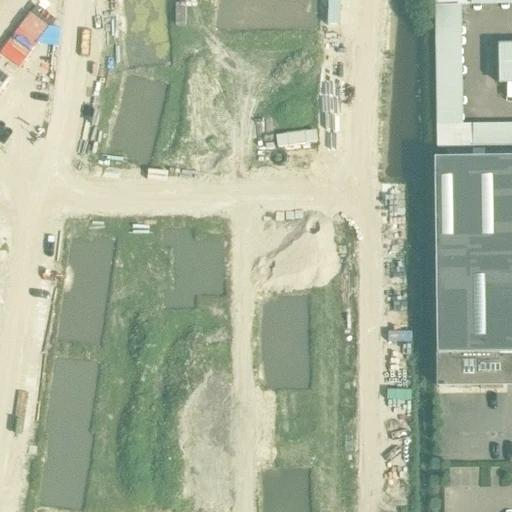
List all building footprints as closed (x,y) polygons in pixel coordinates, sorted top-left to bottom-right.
[(173,0),(123,0),(125,17),(175,13),(173,0)] [(212,0),(204,0),(204,11),(213,11),(212,0)] [(242,0),(217,0),(218,29),(242,29),(242,39),(243,39),(242,0)] [(266,0),(242,0),(243,39),(267,38),(266,0)] [(266,0),(267,38),(268,38),(268,34),(290,33),(290,38),(291,38),(290,0),(266,0)] [(315,0),(290,0),(291,38),(316,38),(315,0)] [(213,11),(204,11),(205,23),(213,23),(213,11)] [(175,13),(125,17),(127,41),(177,37),(177,36),(167,37),(165,15),(175,14),(175,13)] [(177,37),(127,41),(129,66),(179,62),(177,37)] [(243,62),(231,62),(231,71),(243,70),(243,62)] [(255,62),(243,62),(243,70),(255,70),(255,62)] [(291,62),(279,62),(279,70),(291,70),(291,62)] [(303,62),(291,62),(291,70),(303,70),(303,62)] [(206,63),(198,63),(198,75),(206,75),(206,63)] [(121,99),(121,100),(170,112),(176,88),(127,76),(121,99)] [(293,81),(281,81),(281,94),(293,94),(293,81)] [(316,81),(304,81),(304,93),(316,93),(316,81)] [(215,82),(204,82),(204,94),(216,94),(215,82)] [(249,82),(237,82),(238,94),(249,94),(249,82)] [(271,82),(259,82),(259,94),(271,94),(271,82)] [(121,100),(115,123),(164,135),(164,134),(159,133),(165,112),(169,113),(170,112),(121,100)] [(194,103),(185,103),(186,115),(194,115),(194,103)] [(115,124),(109,147),(129,152),(127,159),(147,164),(148,157),(158,159),(164,135),(115,123),(115,124)] [(271,125),(249,126),(250,161),(272,161),(271,125)] [(293,125),(271,125),(272,161),(294,160),(293,125)] [(316,125),(293,125),(294,160),(316,160),(316,125)] [(227,126),(205,126),(205,161),(228,161),(227,126)] [(249,126),(227,126),(228,161),(250,161),(249,126)] [(462,127),(436,127),(436,149),(472,148),(472,126),(462,127)] [(194,127),(186,128),(186,140),(194,140),(194,127)] [(194,140),(186,140),(186,152),(194,152),(194,140)] [(511,161),(433,162),(436,359),(438,359),(438,389),(479,388),(479,390),(502,389),(502,366),(500,366),(500,358),(511,357),(511,161)] [(191,231),(166,232),(166,246),(175,246),(176,269),(221,269),(221,244),(191,244),(191,231)] [(72,242),(69,267),(109,273),(114,241),(94,238),(93,245),(72,242)] [(136,262),(128,263),(128,275),(136,275),(136,262)] [(69,267),(65,290),(105,296),(109,273),(69,267)] [(176,293),(166,293),(166,307),(192,307),(192,294),(221,294),(221,269),(176,269),(176,293)] [(136,275),(128,275),(128,287),(136,287),(136,275)] [(65,290),(62,314),(102,320),(105,296),(65,290)] [(306,299),(262,299),(262,329),(306,328),(306,299)] [(130,310),(122,310),(122,322),(131,322),(130,310)] [(62,314),(58,339),(98,345),(102,320),(62,314)] [(153,318),(141,319),(141,330),(153,330),(153,318)] [(221,318),(185,318),(186,341),(221,341),(221,318)] [(131,322),(122,322),(123,335),(131,334),(131,322)] [(306,328),(262,329),(263,358),(306,357),(306,328)] [(221,341),(186,341),(186,363),(221,362),(221,341)] [(154,352),(141,352),(142,363),(154,363),(154,352)] [(306,357),(263,358),(263,387),(307,387),(306,357)] [(57,359),(53,383),(93,390),(97,365),(57,359)] [(221,362),(186,363),(186,385),(221,384),(221,362)] [(154,363),(142,363),(142,374),(154,374),(154,363)] [(131,381),(123,381),(123,393),(131,393),(131,381)] [(53,383),(50,407),(90,413),(93,390),(53,383)] [(221,384),(186,385),(186,407),(221,406),(221,384)] [(131,393),(123,393),(123,405),(131,405),(131,393)] [(154,396),(142,396),(142,407),(154,407),(154,396)] [(221,406),(186,407),(187,429),(222,428),(221,406)] [(50,407),(46,431),(91,438),(91,437),(86,436),(90,413),(50,407)] [(154,407),(142,407),(142,419),(154,418),(154,407)] [(222,428),(187,429),(187,451),(222,450),(222,428)] [(132,430),(124,430),(124,442),(132,442),(132,430)] [(46,431),(46,432),(51,433),(47,455),(87,461),(91,438),(46,431)] [(155,440),(142,440),(143,451),(155,451),(155,440)] [(132,442),(124,442),(124,454),(132,454),(132,442)] [(222,450),(187,451),(187,473),(222,472),(222,450)] [(47,455),(44,479),(84,485),(87,461),(47,455)] [(155,462),(143,462),(143,473),(155,473),(155,462)] [(222,472),(187,473),(187,495),(222,494),(222,472)] [(308,472),(264,472),(264,502),(308,501),(308,472)] [(155,473),(143,473),(143,484),(155,484),(155,473)] [(132,478),(124,478),(124,490),(132,490),(132,478)] [(44,479),(40,504),(80,510),(84,485),(44,479)] [(132,490),(124,490),(124,503),(132,502),(132,490)] [(222,511),(222,494),(187,495),(187,511),(222,511)] [(308,511),(308,501),(264,502),(264,511),(308,511)]
